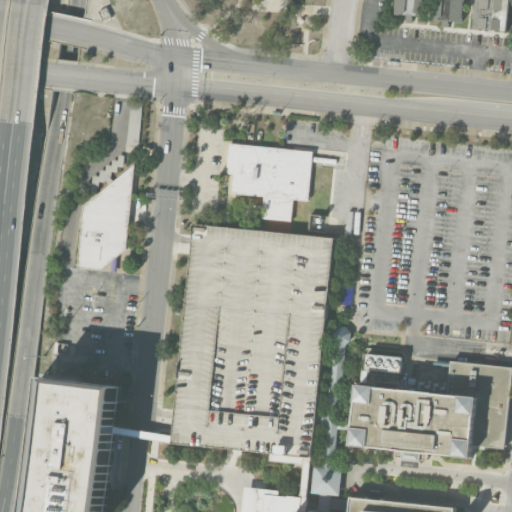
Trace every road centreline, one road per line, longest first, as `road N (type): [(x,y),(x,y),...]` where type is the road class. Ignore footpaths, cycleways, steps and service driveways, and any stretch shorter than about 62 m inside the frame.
road 1 (primary): [(511,90),(178,58),(81,32)]
road 2 (primary): [(177,91),(511,120)]
road 3 (motorway): [(0,274),(39,0)]
road 4 (motorway): [(36,261),(78,0)]
road 5 (motorway): [(5,511),(36,261)]
road 6 (motorway): [(0,200),(22,0)]
road 7 (secondary): [(161,254),(177,91)]
road 8 (secondary): [(146,417),(161,254)]
